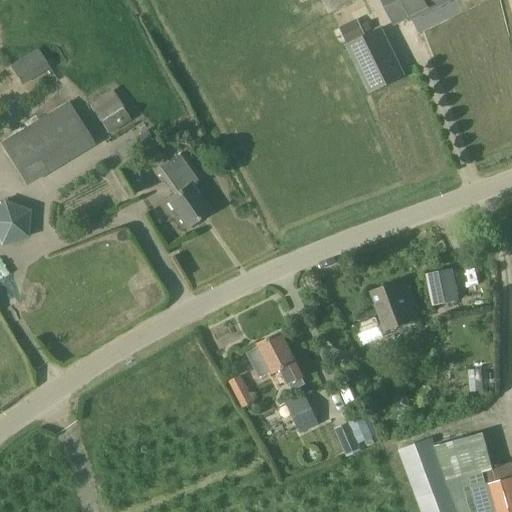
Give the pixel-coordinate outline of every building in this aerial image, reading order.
[(384,0),(397,25),(446,0),(384,0)] [(370,93),(404,77),(381,29),(347,46),(370,93)] [(22,87),(50,68),(38,49),(10,67),(22,87)] [(108,135),(130,121),(113,90),(89,105),(108,135)] [(26,187),(95,145),(69,102),(0,144),(26,187)] [(187,228),(209,213),(190,186),(200,179),(182,153),(158,170),(174,194),(167,199),(187,228)] [(28,239),(30,211),(4,201),(0,206),(0,245),(1,246),(28,239)] [(432,307),(459,302),(452,269),(425,275),(432,307)] [(386,331),(415,320),(402,282),(372,293),(386,331)] [(289,384),(303,377),(280,334),(258,345),(274,374),(282,370),(289,384)] [(227,379),(239,406),(253,400),(241,373),(227,379)] [(319,426),(304,394),(285,403),(300,435),(319,426)] [(373,437),(363,416),(335,428),(346,454),(360,448),(357,442),(373,437)] [(483,432),(434,445),(459,511),(511,511),(511,463),(493,469),(483,432)] [(459,511),(434,445),(432,439),(399,451),(421,511),(459,511)]
